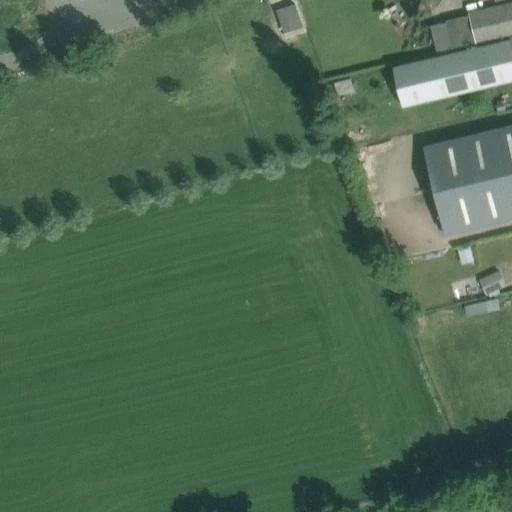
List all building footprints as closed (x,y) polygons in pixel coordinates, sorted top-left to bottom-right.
[(294,3),(282,7),(289,31),(302,27),(294,3)] [(511,5),(469,15),(476,44),(511,35),(511,5)] [(402,107),(511,80),(511,46),(510,40),(392,68),(402,107)] [(350,78),(333,82),(336,96),(354,91),(350,78)] [(511,125),(423,147),(434,192),(511,172),(511,125)] [(511,172),(434,192),(444,235),(511,218),(511,172)] [(470,245),(458,248),(462,263),(474,261),(470,245)] [(487,293),(506,285),(500,270),(481,278),(487,293)]
